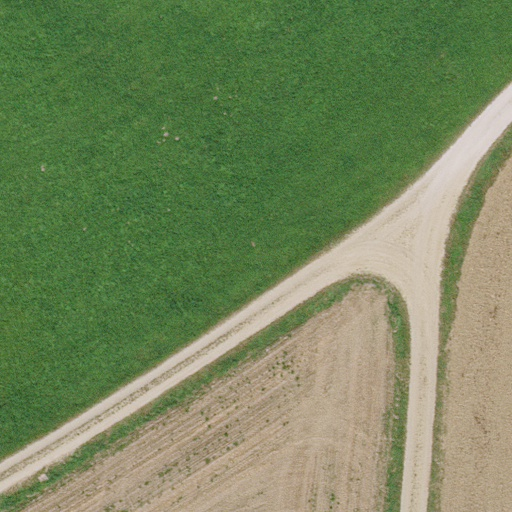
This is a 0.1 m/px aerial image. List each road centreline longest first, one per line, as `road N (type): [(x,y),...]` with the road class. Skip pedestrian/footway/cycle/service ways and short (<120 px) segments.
road 1 (track): [(0,478),(303,285),(424,232),(511,120)]
road 2 (track): [(424,232),(405,511)]
